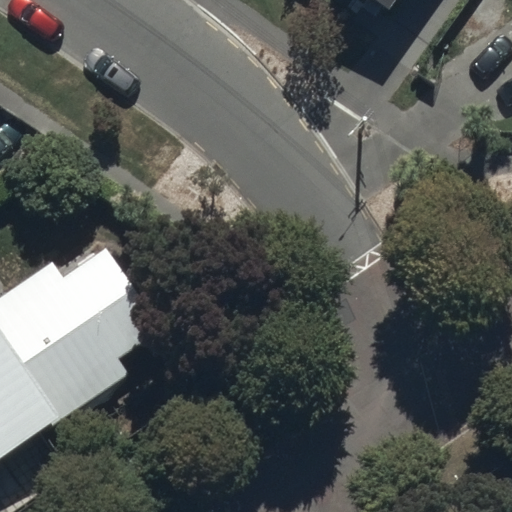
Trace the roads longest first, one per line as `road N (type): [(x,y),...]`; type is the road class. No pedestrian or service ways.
road 1 (residential): [(82,0),(185,75),(268,157),(439,395)]
road 2 (residential): [(295,493),(439,395)]
